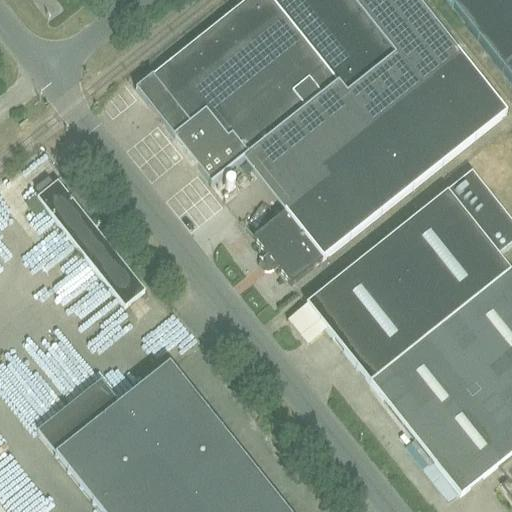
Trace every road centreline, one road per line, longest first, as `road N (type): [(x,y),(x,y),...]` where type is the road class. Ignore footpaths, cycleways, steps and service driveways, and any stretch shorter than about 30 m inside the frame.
road 1 (unclassified): [(393,511),(45,75)]
road 2 (unclassified): [(140,0),(45,75)]
